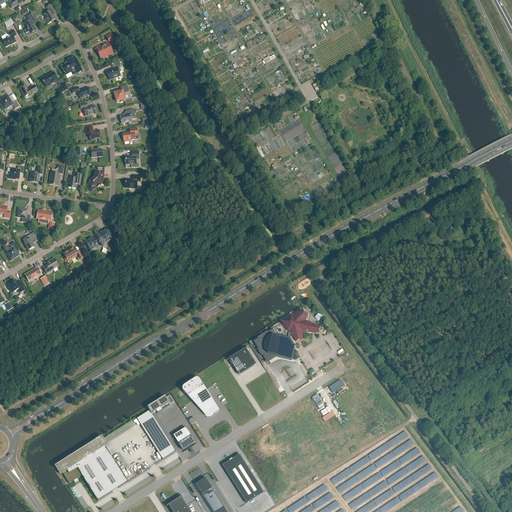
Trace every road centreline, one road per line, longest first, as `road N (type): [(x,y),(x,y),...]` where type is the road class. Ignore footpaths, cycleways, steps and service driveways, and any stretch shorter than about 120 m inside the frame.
road 1 (primary): [(56,406),(329,237),(511,141)]
road 2 (unclassified): [(486,511),(323,293),(325,273)]
road 3 (unclassified): [(115,511),(335,372)]
road 4 (residential): [(110,207),(105,101),(79,43)]
road 5 (residential): [(0,278),(110,207)]
